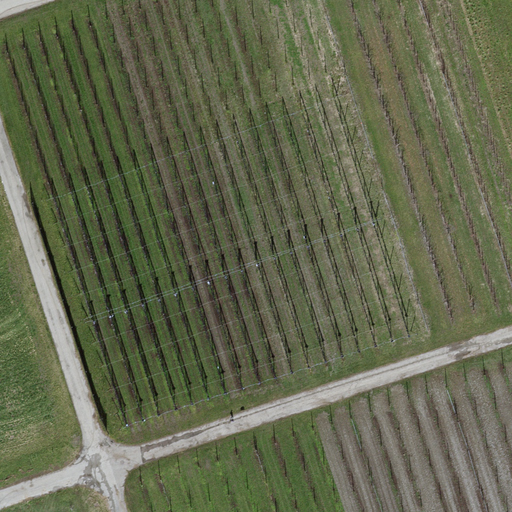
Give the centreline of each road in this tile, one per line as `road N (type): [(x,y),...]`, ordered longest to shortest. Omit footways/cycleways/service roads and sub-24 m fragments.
road 1 (track): [(511,337),(0,501)]
road 2 (track): [(0,147),(117,511)]
